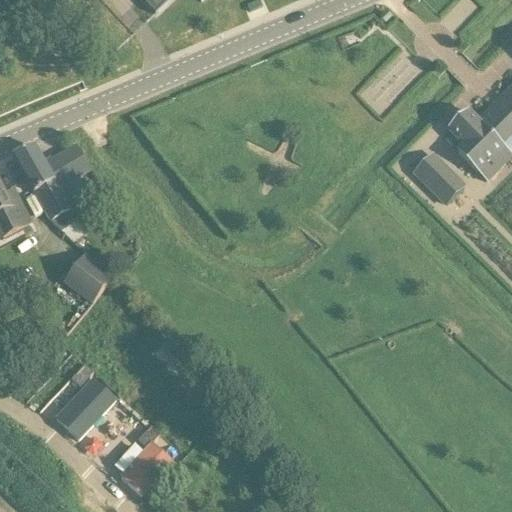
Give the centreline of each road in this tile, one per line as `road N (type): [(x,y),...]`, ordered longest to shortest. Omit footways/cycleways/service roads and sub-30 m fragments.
road 1 (tertiary): [(0,148),(363,0)]
road 2 (residential): [(0,407),(128,511)]
